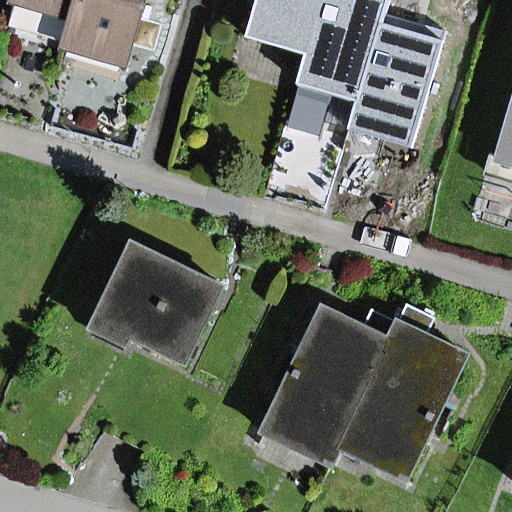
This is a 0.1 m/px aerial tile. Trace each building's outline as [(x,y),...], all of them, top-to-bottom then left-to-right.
[(16,0),(9,26),(68,43),(80,0),(16,0)] [(126,66),(145,0),(80,0),(68,43),(67,48),(126,66)] [(258,0),(250,28),(311,45),(323,0),(258,0)] [(388,0),(323,0),(311,45),(308,55),(302,74),(362,91),(384,16),(388,0)] [(445,33),(384,16),(362,91),(359,102),(353,120),(414,138),(445,33)] [(250,28),(247,38),(250,39),(308,55),(311,45),(250,28)] [(359,102),(362,91),(302,74),(299,84),(300,85),(359,102)] [(349,130),(411,148),(414,138),(353,120),(352,120),(349,130)] [(511,121),(501,158),(501,160),(511,163),(511,121)] [(511,163),(501,160),(501,158),(492,155),(485,177),(511,184),(511,163)] [(134,244),(96,321),(131,338),(187,365),(224,289),(134,244)] [(428,337),(436,319),(408,305),(399,323),(400,324),(428,337)] [(270,420),(339,453),(341,449),(348,436),(346,435),(392,341),(364,328),(324,309),(270,420)] [(399,323),(373,310),(364,328),(392,341),(400,324),(399,323)] [(127,346),(131,338),(96,321),(92,329),(127,346)] [(428,337),(400,324),(392,341),(346,435),(348,436),(414,467),(468,356),(428,337)] [(267,435),(333,467),(339,453),(270,420),(264,433),(267,435)] [(408,481),(414,467),(348,436),(341,449),(408,481)]
